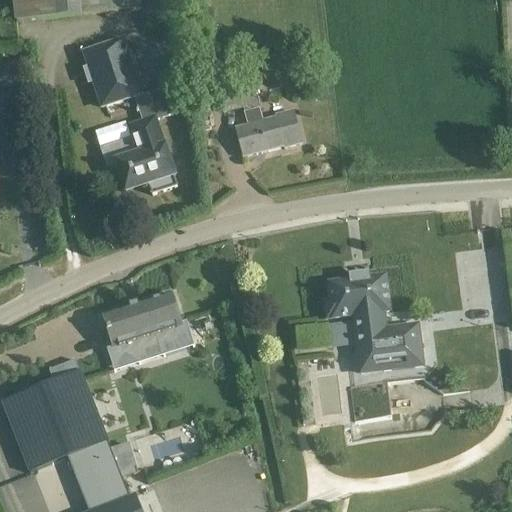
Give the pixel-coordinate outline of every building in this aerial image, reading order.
[(12,0),(15,23),(82,17),(141,12),(142,20),(184,16),(183,0),(12,0)] [(174,177),(164,148),(155,123),(185,113),(176,87),(143,98),(124,41),(82,55),(87,69),(82,71),(88,87),(92,86),(101,111),(134,100),(142,122),(127,127),(132,140),(100,151),(107,171),(117,167),(125,191),(148,183),(152,196),(177,188),(173,177),(174,177)] [(0,90),(24,89),(21,64),(0,65),(0,90)] [(276,120),(262,124),(249,74),(215,83),(223,116),(244,110),(245,114),(244,114),(247,128),(236,131),(243,160),(284,149),(284,151),(302,146),(293,113),(275,118),(276,120)] [(368,282),(368,278),(351,280),(352,284),(329,286),(331,303),(327,304),(325,306),(327,319),(329,321),(353,318),(361,376),(422,368),(417,328),(385,332),(383,314),(389,313),(385,280),(368,282)] [(171,296),(103,317),(114,350),(140,342),(156,337),(163,358),(166,357),(189,350),(194,348),(187,324),(181,326),(171,296)] [(54,384),(2,405),(29,475),(66,461),(107,444),(109,444),(81,373),(77,362),(49,373),(54,384)] [(323,424),(351,423),(350,381),(337,381),(337,396),(322,397),(323,424)] [(355,424),(391,420),(388,385),(351,389),(355,424)] [(85,511),(140,511),(135,498),(129,500),(107,444),(66,461),(85,511)]
